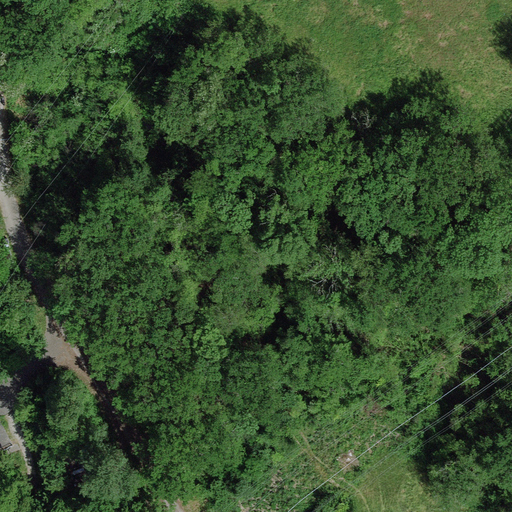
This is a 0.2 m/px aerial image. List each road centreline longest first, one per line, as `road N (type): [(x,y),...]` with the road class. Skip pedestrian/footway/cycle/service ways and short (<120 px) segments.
road 1 (unclassified): [(0,165),(32,262),(173,511)]
road 2 (track): [(40,511),(38,479),(6,391)]
